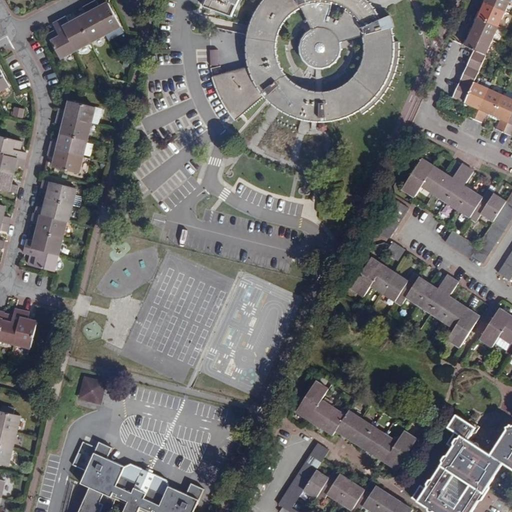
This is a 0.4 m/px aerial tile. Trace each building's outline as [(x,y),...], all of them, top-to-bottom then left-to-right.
[(339,59),(340,56),(341,53),(341,50),(341,47),(340,44),(364,38),(364,43),(365,49),(365,54),(364,59),(362,64),(360,69),(358,72),(356,76),(353,80),(350,83),(345,86),(341,89),(336,91),(332,93),(328,94),(323,94),(320,94),(320,111),(317,111),(317,124),(327,124),(338,122),(348,119),(358,114),(360,117),(368,112),(375,105),(381,98),(387,90),(392,80),(394,74),(396,68),(397,61),(398,55),(398,44),(393,44),(391,31),(393,29),(389,18),(381,21),(376,23),(374,19),(371,15),(369,12),(373,9),(370,4),(366,8),(360,2),(361,0),(204,0),(203,6),(231,16),(237,3),(238,0),(264,0),(259,6),(256,11),(253,16),(250,23),(249,26),(248,27),(248,30),(247,32),(246,35),(246,36),(245,44),(245,49),(245,55),(246,61),(247,68),(211,77),(214,90),(221,104),(225,111),(234,122),(240,117),(243,114),(263,97),(264,99),(273,91),(271,88),(284,80),(285,79),(283,76),(280,71),(278,67),(277,63),(275,59),(275,54),(274,49),(275,45),(276,39),(277,33),(279,28),(282,24),(285,20),(289,16),(293,13),(296,10),(300,9),(309,31),(307,32),(306,34),(303,36),(301,39),(300,42),(299,45),(298,48),(298,51),(299,54),(300,57),(301,60),(303,63),(305,66),(308,68),(311,69),(314,70),(318,71),(322,71),(325,70),(328,69),(331,68),(335,65),(337,62),(339,59)] [(366,8),(370,4),(369,4),(365,0),(361,0),(360,2),(366,8)] [(507,0),(488,0),(487,3),(506,11),(509,4),(506,2),(507,0)] [(91,6),(106,35),(121,26),(109,4),(101,9),(98,2),(91,6)] [(502,19),(506,11),(487,3),(483,12),(481,11),(478,10),(476,15),(497,24),(499,18),(502,19)] [(91,43),(106,35),(91,6),(84,9),(87,16),(79,21),(91,43)] [(376,23),(381,21),(377,13),(373,9),(369,12),(371,15),(374,19),(376,23)] [(478,22),(474,31),(493,40),(496,32),(494,31),(497,24),(476,15),(473,20),(476,21),(478,22)] [(91,43),(79,21),(70,25),(67,18),(61,22),(76,51),(91,43)] [(76,51),(61,22),(54,26),(57,32),(49,37),(61,59),(76,51)] [(474,49),(484,53),(487,45),(490,46),(493,40),(474,31),(470,40),(468,38),(466,38),(463,44),(474,49)] [(221,73),(218,49),(209,50),(213,74),(221,73)] [(484,53),(474,49),(471,57),(484,63),(487,55),(486,54),(484,53)] [(480,70),(484,63),(471,57),(467,64),(480,70)] [(50,62),(42,66),(50,80),(57,75),(50,62)] [(467,64),(464,72),(476,78),(477,76),(480,70),(467,64)] [(0,93),(10,88),(0,69),(0,93)] [(473,86),(474,84),(475,81),(476,78),(464,72),(460,80),(473,86)] [(476,78),(475,81),(483,85),(489,88),(492,82),(477,76),(476,78)] [(273,91),(264,99),(265,100),(277,111),(280,112),(291,119),(300,121),(306,123),(317,124),(317,111),(320,111),(320,94),(315,94),(310,94),(306,92),(302,91),(297,89),(293,86),(289,83),(285,79),(284,80),(271,88),(273,91)] [(460,80),(456,88),(469,93),(473,86),(460,80)] [(469,115),(474,118),(489,88),(483,85),(482,88),(474,84),(473,86),(469,93),(466,101),(465,103),(470,106),(472,104),(474,105),(469,115)] [(466,101),(469,93),(456,88),(453,96),(466,101)] [(489,88),(474,118),(483,122),(488,111),(490,112),(488,114),(493,116),(502,96),(496,94),(497,91),(489,88)] [(510,100),(502,96),(493,116),(498,119),(499,117),(502,118),(497,129),(504,132),(511,114),(511,98),(510,100)] [(62,108),(60,115),(91,123),(95,106),(71,100),(69,109),(62,108)] [(23,118),(25,109),(14,106),(12,115),(23,118)] [(87,140),(91,123),(60,115),(58,123),(65,125),(63,134),(87,140)] [(83,157),(87,140),(63,134),(60,144),(53,142),(51,149),(83,157)] [(0,155),(23,160),(25,153),(18,152),(15,151),(16,147),(19,147),(21,142),(0,136),(0,155)] [(83,157),(51,149),(50,157),(56,158),(54,168),(78,174),(83,157)] [(23,160),(0,155),(0,172),(12,175),(14,167),(21,169),(23,160)] [(451,180),(418,160),(398,190),(411,198),(418,186),(473,220),(478,212),(493,222),(476,248),(453,232),(444,244),(469,259),(471,256),(482,263),(511,215),(511,191),(505,202),(486,190),(480,198),(460,185),(461,182),(464,184),(471,172),(458,164),(451,175),(453,177),(451,180)] [(9,186),(12,175),(0,172),(0,191),(14,195),(16,188),(9,186)] [(51,190),(48,200),(72,206),(77,188),(45,180),(43,188),(51,190)] [(72,206),(48,200),(46,208),(39,205),(37,214),(66,221),(69,222),(72,206)] [(406,209),(395,203),(376,233),(387,240),(406,209)] [(0,223),(7,225),(9,218),(2,216),(4,206),(0,204),(0,223)] [(39,232),(62,238),(66,221),(37,214),(35,214),(33,222),(41,224),(39,232)] [(29,239),(27,247),(58,255),(62,238),(39,232),(36,242),(29,239)] [(403,251),(391,243),(384,255),(396,263),(403,251)] [(53,272),(58,255),(27,247),(25,254),(31,255),(34,256),(33,260),(30,259),(29,265),(53,272)] [(511,247),(496,273),(507,279),(511,274),(511,247)] [(407,286),(372,263),(352,294),(364,302),(372,291),(400,308),(405,301),(453,330),(447,340),(460,348),(478,318),(445,298),(447,294),(449,296),(457,284),(443,276),(436,288),(438,289),(436,292),(412,277),(407,286)] [(511,316),(500,309),(480,340),(493,348),(496,343),(500,337),(510,344),(506,350),(505,351),(511,355),(511,316)] [(0,340),(13,344),(21,313),(14,311),(13,317),(12,320),(8,319),(8,318),(8,316),(4,315),(0,328),(0,340)] [(21,313),(13,344),(30,349),(36,324),(27,322),(29,315),(21,313)] [(500,337),(496,343),(506,350),(510,344),(500,337)] [(106,382),(84,377),(79,399),(101,404),(106,382)] [(323,392),(311,385),(291,414),(329,439),(333,432),(394,470),(413,440),(402,432),(394,443),(345,412),(341,419),(316,403),(323,392)] [(0,428),(15,432),(20,415),(13,413),(14,409),(2,406),(1,410),(0,409),(0,428)] [(472,426),(456,415),(448,428),(453,431),(444,443),(451,448),(423,489),(418,485),(410,497),(433,511),(468,511),(501,462),(511,469),(511,426),(511,425),(491,456),(468,440),(475,429),(478,431),(480,427),(474,424),(472,426)] [(0,445),(11,448),(15,432),(0,428),(0,445)] [(0,464),(7,466),(11,448),(0,445),(0,464)] [(325,454),(313,447),(274,509),(279,511),(290,511),(289,510),(300,493),(319,505),(324,496),(349,511),(358,511),(361,507),(368,511),(408,511),(410,509),(367,483),(361,492),(330,472),(324,480),(313,473),(325,454)] [(102,473),(107,460),(94,454),(89,467),(102,473)] [(160,507),(144,500),(146,495),(135,490),(133,495),(117,488),(121,478),(123,473),(126,468),(110,462),(107,460),(102,473),(89,467),(80,485),(89,489),(79,511),(191,511),(182,508),(187,496),(169,487),(164,497),(160,507)] [(133,495),(135,490),(137,485),(121,478),(117,488),(133,495)] [(144,500),(160,507),(164,497),(148,490),(146,495),(144,500)] [(193,511),(198,500),(187,496),(182,508),(191,511),(193,511)]
